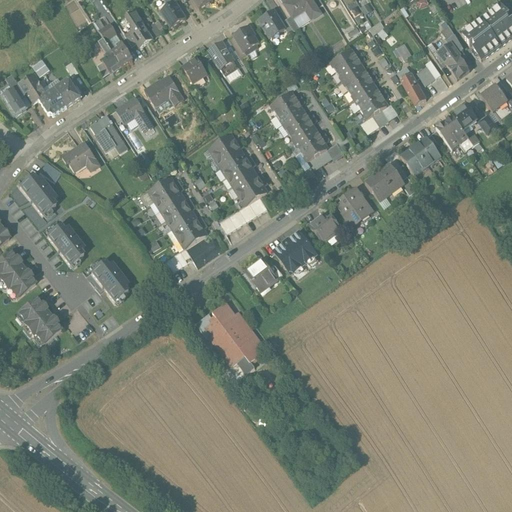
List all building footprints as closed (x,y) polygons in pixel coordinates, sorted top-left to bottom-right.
[(163,0),(169,8),(175,4),(175,5),(182,0),(163,0)] [(190,0),(199,12),(213,2),(211,0),(190,0)] [(293,0),(284,6),(293,21),(305,13),(311,22),(321,16),(310,0),(293,0)] [(186,21),(175,5),(175,4),(169,8),(159,14),(170,31),(186,21)] [(501,6),(481,21),(500,47),(511,38),(511,20),(511,21),(509,23),(506,19),(509,17),(501,6)] [(135,24),(138,29),(142,27),(143,26),(135,15),(128,19),(133,26),(135,24)] [(269,17),(259,23),(264,30),(263,30),(263,31),(266,29),(273,40),(286,32),(282,25),(276,17),(271,20),(269,17)] [(101,39),(105,45),(109,43),(117,38),(110,26),(105,29),(99,19),(92,24),(101,39)] [(500,47),(481,21),(461,36),(470,47),(472,45),(475,49),(472,51),(481,62),(500,47)] [(287,22),(282,25),(286,32),(288,35),(293,32),(287,22)] [(138,29),(130,35),(137,46),(140,51),(153,42),(142,27),(138,29)] [(248,29),(233,38),(244,55),(259,46),(248,29)] [(348,41),(360,34),(356,29),(345,36),(348,41)] [(137,46),(130,35),(129,34),(124,37),(131,49),(137,46)] [(436,52),(449,43),(445,36),(431,45),(436,52)] [(106,58),(111,55),(105,45),(101,39),(96,42),(106,58)] [(109,43),(105,45),(111,55),(121,70),(133,63),(122,46),(116,49),(117,51),(115,52),(109,43)] [(222,45),(208,54),(225,80),(239,72),(222,45)] [(406,60),(412,56),(404,45),(398,50),(406,60)] [(449,49),(438,57),(446,66),(456,81),(469,71),(464,65),(468,62),(460,52),(454,56),(449,49)] [(359,55),(355,57),(353,56),(350,53),(330,66),(336,75),(362,59),(359,55)] [(102,65),(109,76),(112,75),(112,76),(121,70),(111,55),(106,58),(106,62),(102,65)] [(441,70),(446,66),(438,57),(434,60),(441,70)] [(363,72),(360,68),(361,65),(364,63),(362,59),(336,75),(342,84),(363,72)] [(197,61),(182,70),(193,87),(207,78),(197,61)] [(44,62),(34,68),(39,78),(50,73),(44,62)] [(425,66),(435,81),(440,77),(430,62),(425,66)] [(72,65),(66,69),(72,79),(78,75),(72,65)] [(97,68),(103,80),(109,76),(102,65),(97,68)] [(396,76),(400,82),(410,76),(405,68),(402,70),(404,72),(396,76)] [(371,73),(367,75),(365,75),(363,72),(342,84),(348,94),(374,78),(371,73)] [(39,102),(48,116),(53,118),(67,109),(56,92),(47,97),(33,76),(26,81),(27,84),(29,86),(39,102)] [(410,76),(400,82),(416,108),(426,101),(410,76)] [(13,93),(14,92),(19,101),(25,97),(19,89),(12,77),(5,81),(13,93)] [(374,90),(372,87),(373,84),(376,82),(374,78),(348,94),(354,103),(374,90)] [(144,93),(154,109),(168,99),(174,109),(183,103),(168,80),(160,85),(159,84),(158,84),(159,86),(146,95),(144,93)] [(56,92),(67,109),(81,100),(70,83),(56,92)] [(27,84),(19,89),(25,97),(31,107),(39,102),(29,86),(27,84)] [(481,98),(492,114),(506,103),(507,103),(502,97),(496,88),(481,98)] [(383,92),(379,94),(377,93),(374,90),(354,103),(360,112),(385,96),(383,92)] [(13,93),(3,99),(6,103),(16,118),(26,111),(19,101),(14,92),(13,93)] [(502,97),(507,103),(506,103),(510,109),(511,107),(511,98),(507,93),(502,97)] [(299,97),(296,99),(293,99),(291,95),(270,108),(277,118),(302,102),(299,97)] [(387,109),(384,105),(385,102),(388,100),(385,96),(360,112),(366,122),(382,112),(387,109)] [(151,131),(142,115),(143,115),(134,101),(114,114),(123,127),(134,120),(144,135),(151,131)] [(303,114),(301,111),(301,108),(305,106),(302,102),(277,118),(283,127),(303,114)] [(452,118),(453,121),(462,133),(476,123),(474,120),(477,117),(473,112),(470,115),(466,108),(452,118)] [(363,124),(370,134),(388,122),(382,112),(366,122),(363,124)] [(311,116),(308,118),(305,117),(303,114),(283,127),(289,136),(314,120),(311,116)] [(482,122),(490,132),(496,128),(488,117),(482,122)] [(127,153),(110,127),(111,127),(110,125),(109,125),(105,120),(90,130),(95,138),(96,137),(98,140),(97,141),(106,156),(114,150),(119,158),(127,153)] [(315,133),(313,129),(313,127),(317,124),(314,120),(289,136),(295,146),(315,133)] [(453,121),(445,127),(459,146),(467,140),(462,133),(453,121)] [(366,137),(370,134),(363,124),(359,127),(366,137)] [(437,132),(444,143),(451,152),(459,146),(445,127),(437,132)] [(432,136),(439,147),(444,143),(437,132),(432,136)] [(323,135),(320,137),(317,136),(315,133),(295,146),(301,155),(326,139),(323,135)] [(426,140),(434,150),(439,147),(432,136),(426,140)] [(474,137),(468,141),(473,149),(479,145),(474,137)] [(238,141),(235,144),(232,143),(229,139),(209,152),(215,162),(241,146),(238,141)] [(327,152),(325,148),(325,146),(329,143),(326,139),(301,155),(307,165),(308,164),(327,152)] [(400,159),(415,179),(441,160),(434,150),(426,140),(400,159)] [(61,160),(66,167),(65,168),(66,170),(68,168),(73,175),(85,167),(90,176),(99,170),(94,163),(95,162),(84,146),(83,146),(84,148),(73,155),(72,153),(61,160)] [(241,158),(239,155),(240,152),(243,150),(241,146),(215,162),(221,171),(241,158)] [(336,146),(327,152),(308,164),(313,171),(331,159),(334,163),(343,156),(336,146)] [(252,164),(250,160),(246,162),(244,162),(241,158),(221,171),(227,180),(252,164)] [(55,184),(62,174),(46,163),(39,173),(55,184)] [(253,177),(251,174),(252,171),(255,169),(252,164),(227,180),(233,190),(253,177)] [(390,166),(364,184),(379,205),(403,188),(405,186),(402,182),(390,166)] [(264,183),(261,179),(258,181),(255,180),(253,177),(233,190),(239,199),(264,183)] [(407,178),(402,182),(405,186),(403,188),(410,198),(417,192),(407,178)] [(32,180),(19,189),(43,220),(55,210),(52,206),(56,203),(50,195),(49,196),(44,190),(45,188),(39,181),(35,184),(32,180)] [(149,195),(155,205),(180,189),(178,185),(174,187),(171,186),(169,182),(149,195)] [(239,199),(245,209),(249,206),(255,203),(260,199),(265,196),(263,192),(263,189),(267,187),(264,183),(239,199)] [(155,205),(161,214),(181,201),(179,198),(180,195),(183,193),(180,189),(155,205)] [(346,203),(339,208),(344,215),(343,216),(353,229),(361,222),(360,220),(369,213),(370,213),(363,202),(355,192),(344,200),(346,203)] [(260,199),(255,203),(261,214),(267,210),(260,199)] [(368,199),(363,202),(370,213),(369,213),(372,217),(378,213),(368,199)] [(161,214),(167,223),(192,208),(189,203),(186,205),(183,205),(181,201),(161,214)] [(255,203),(249,206),(256,217),(261,214),(255,203)] [(245,209),(244,209),(251,220),(256,217),(249,206),(245,209)] [(167,223),(172,233),(193,220),(191,217),(191,214),(195,212),(192,208),(167,223)] [(244,209),(239,212),(246,223),(251,220),(244,209)] [(239,212),(234,216),(241,227),(246,223),(239,212)] [(234,216),(229,219),(236,230),(241,227),(234,216)] [(323,217),(309,228),(322,246),(341,233),(332,220),(328,223),(323,217)] [(229,219),(224,222),(231,233),(236,230),(229,219)] [(172,233),(178,242),(204,226),(201,222),(198,224),(195,223),(193,220),(172,233)] [(224,222),(219,225),(225,236),(231,233),(224,222)] [(178,242),(184,252),(186,251),(205,239),(202,235),(203,232),(206,230),(204,226),(178,242)] [(60,230),(47,239),(70,270),(83,260),(80,256),(84,253),(78,245),(76,246),(71,240),(73,239),(67,231),(63,234),(60,230)] [(0,248),(9,242),(1,232),(0,232),(0,248)] [(284,246),(273,254),(291,277),(316,258),(299,235),(289,242),(288,241),(283,245),(284,246)] [(181,254),(187,265),(193,262),(186,251),(184,252),(181,254)] [(181,254),(175,257),(182,268),(187,265),(181,254)] [(0,284),(6,292),(8,293),(9,292),(16,302),(35,287),(31,281),(32,279),(29,276),(27,276),(26,276),(20,267),(21,265),(18,261),(16,261),(15,261),(11,256),(0,264),(0,284)] [(175,257),(170,261),(177,272),(182,268),(175,257)] [(170,261),(165,264),(172,275),(177,272),(170,261)] [(244,274),(260,295),(278,282),(269,271),(262,261),(244,274)] [(165,264),(159,267),(167,278),(172,275),(165,264)] [(103,266),(91,276),(114,306),(127,296),(124,292),(128,289),(122,281),(121,282),(116,276),(117,275),(111,267),(107,270),(103,266)] [(269,271),(278,282),(283,278),(274,267),(269,271)] [(25,326),(24,326),(24,329),(31,339),(34,339),(42,348),(61,333),(56,328),(57,327),(57,325),(55,321),(52,321),(52,322),(45,313),(46,310),(43,307),(41,307),(40,307),(36,302),(17,317),(25,326)] [(209,316),(196,326),(206,340),(207,339),(230,370),(238,364),(246,376),(254,370),(251,365),(263,356),(259,351),(263,348),(241,319),(236,323),(233,319),(235,318),(225,306),(212,316),(214,318),(212,320),(209,316)]
